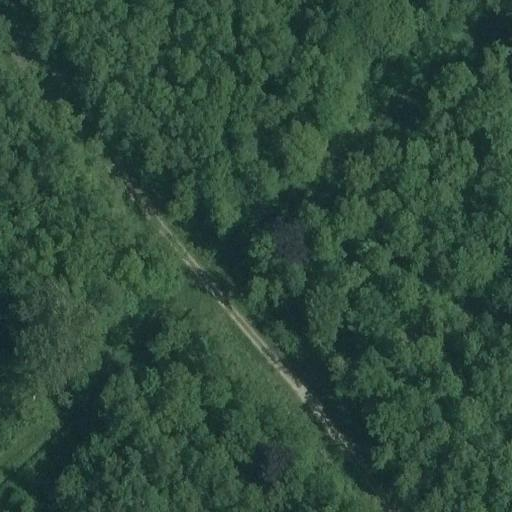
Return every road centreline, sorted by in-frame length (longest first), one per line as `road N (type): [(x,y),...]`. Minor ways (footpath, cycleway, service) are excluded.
road 1 (track): [(395,511),(0,33)]
road 2 (track): [(511,307),(292,385)]
